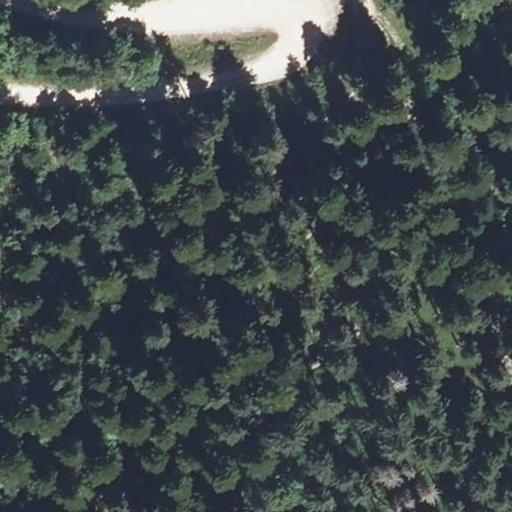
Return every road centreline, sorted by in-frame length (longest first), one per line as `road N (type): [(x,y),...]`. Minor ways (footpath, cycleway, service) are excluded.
road 1 (track): [(363,0),(511,402)]
road 2 (track): [(291,0),(305,2),(322,21),(308,50),(246,75),(123,95),(0,96)]
road 3 (track): [(15,0),(105,23),(217,0)]
